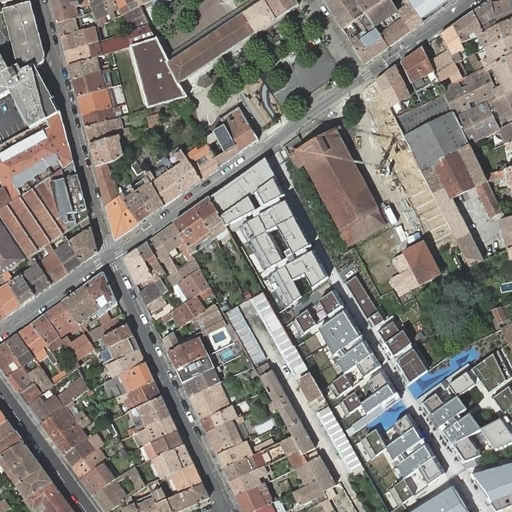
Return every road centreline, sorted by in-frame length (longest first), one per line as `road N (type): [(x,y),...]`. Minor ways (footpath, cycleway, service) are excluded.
road 1 (residential): [(362,79),(108,259)]
road 2 (residential): [(224,507),(108,259)]
road 3 (residential): [(108,259),(39,0)]
road 4 (residential): [(91,511),(0,388)]
road 5 (residential): [(472,0),(362,79)]
road 6 (residential): [(108,259),(0,332)]
